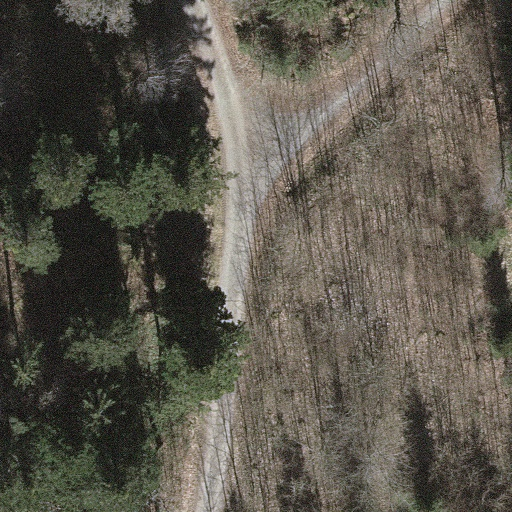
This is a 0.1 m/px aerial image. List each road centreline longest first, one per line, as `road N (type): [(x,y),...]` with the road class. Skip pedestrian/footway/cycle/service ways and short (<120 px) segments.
road 1 (track): [(239,149),(241,214),(209,511)]
road 2 (track): [(239,149),(321,121),(448,0)]
road 3 (track): [(191,0),(239,149)]
